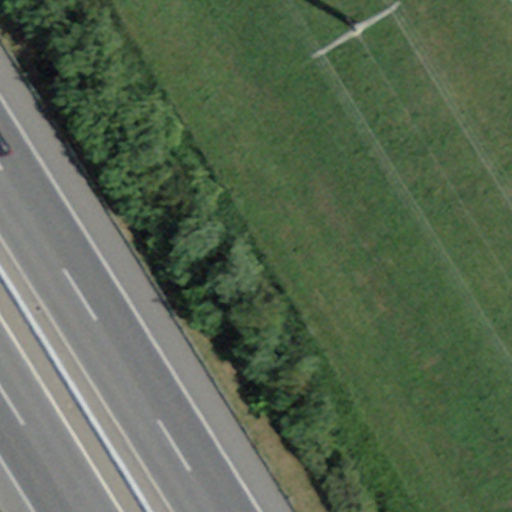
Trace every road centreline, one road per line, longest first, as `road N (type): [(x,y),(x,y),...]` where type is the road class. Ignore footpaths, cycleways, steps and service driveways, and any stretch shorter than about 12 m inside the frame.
road 1 (motorway): [(201,511),(0,182)]
road 2 (motorway): [(0,407),(64,511)]
